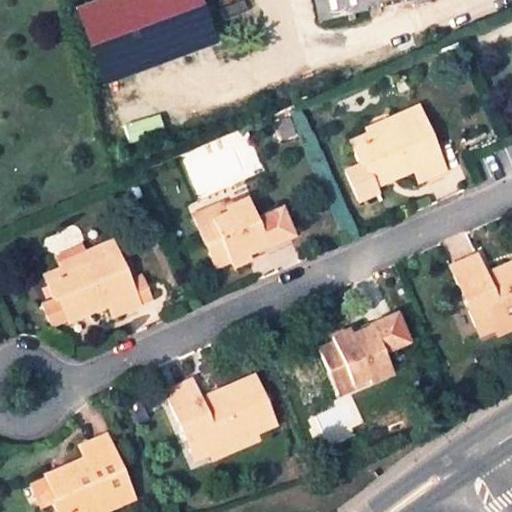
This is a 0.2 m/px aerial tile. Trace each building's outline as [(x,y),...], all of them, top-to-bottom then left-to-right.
[(202,0),(91,0),(74,5),(99,84),(217,46),(202,0)] [(317,0),(323,21),(370,10),(367,0),(317,0)] [(367,0),(370,10),(410,0),(367,0)] [(392,124),(351,143),(360,164),(342,172),(354,201),(377,191),(373,182),(412,164),(417,176),(444,164),(416,102),(388,115),(392,124)] [(349,138),(351,143),(392,124),(388,115),(363,127),(365,131),(349,138)] [(160,119),(126,124),(128,140),(163,135),(160,119)] [(227,259),(244,252),(260,245),(262,248),(289,236),(275,208),(250,219),(242,200),(221,209),(223,214),(208,221),(215,239),(203,245),(213,266),(227,259)] [(193,222),(203,245),(215,239),(208,221),(223,214),(221,209),(193,222)] [(87,261),(42,281),(51,300),(56,298),(64,318),(102,300),(109,314),(137,301),(107,238),(83,250),(87,261)] [(40,276),(42,281),(87,261),(83,250),(54,263),(56,268),(40,276)] [(244,252),(227,259),(230,267),(247,260),(244,252)] [(490,316),(492,323),(511,313),(511,258),(495,266),(498,274),(487,280),(484,271),(475,252),(448,263),(474,323),(490,316)] [(495,266),(484,271),(487,280),(498,274),(495,266)] [(51,300),(42,305),(51,324),(64,318),(56,298),(51,300)] [(362,372),(365,379),(384,371),(375,350),(400,339),(387,310),(361,322),(363,326),(345,334),(330,341),(315,347),(325,369),(338,363),(346,380),(362,372)] [(511,313),(492,323),(496,330),(511,322),(511,313)] [(490,316),(474,323),(477,329),(492,323),(490,316)] [(330,341),(345,334),(343,327),(327,335),(330,341)] [(335,392),(365,379),(362,372),(346,380),(338,363),(325,369),(335,392)] [(202,446),(204,452),(249,431),(267,423),(247,377),(206,395),(211,405),(198,410),(193,400),(185,382),(160,393),(185,453),(202,446)] [(206,395),(193,400),(198,410),(211,405),(206,395)] [(253,440),(249,431),(204,452),(208,460),(253,440)] [(77,511),(97,503),(101,511),(128,498),(100,438),(74,450),(79,461),(41,480),(51,500),(45,502),(50,511),(77,511)] [(202,446),(185,453),(188,459),(204,452),(202,446)] [(97,503),(77,511),(98,511),(101,511),(97,503)]
